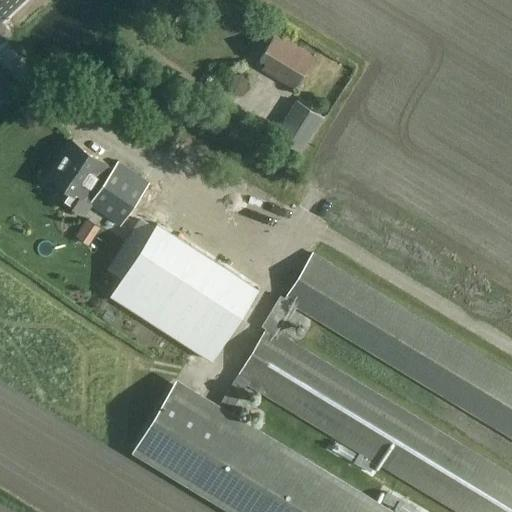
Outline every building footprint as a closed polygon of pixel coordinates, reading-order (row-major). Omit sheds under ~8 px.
[(295,88),(313,57),(276,34),(261,59),(266,62),(262,69),(295,88)] [(218,79),(230,96),(247,83),(234,67),(218,79)] [(278,138),(301,152),(323,116),(299,102),(278,138)] [(113,169),(84,150),(71,141),(48,177),(68,190),(61,200),(78,210),(84,201),(122,226),(150,183),(118,162),(113,169)] [(80,214),(69,236),(83,243),(94,221),(80,214)] [(110,269),(125,279),(155,231),(140,221),(110,269)] [(213,360),(257,291),(158,227),(114,296),(213,360)] [(266,328),(218,406),(231,414),(250,383),(462,511),(511,511),(511,476),(279,336),(296,306),(511,436),(511,373),(312,253),(285,298),(281,296),(262,326),(266,328)] [(392,511),(231,414),(218,406),(176,381),(132,454),(226,511),(392,511)]
